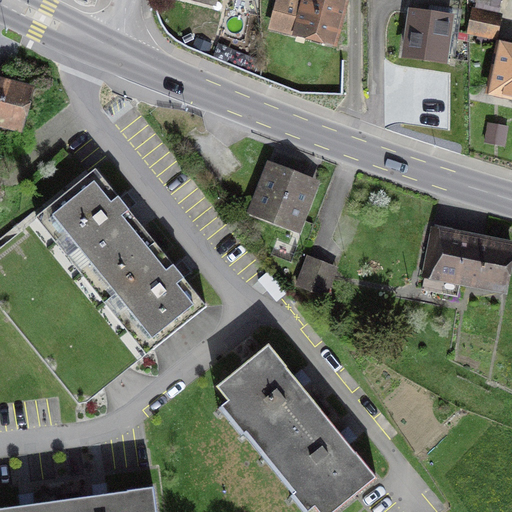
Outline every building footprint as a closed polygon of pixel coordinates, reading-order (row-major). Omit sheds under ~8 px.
[(216,0),(180,0),(214,9),(216,0)] [(277,0),(270,29),(337,46),(348,0),(277,0)] [(452,14),(407,8),(401,56),(446,62),(452,14)] [(497,17),(468,10),(461,37),(490,44),(497,17)] [(511,43),(497,40),(485,93),(511,98),(511,43)] [(0,123),(20,128),(29,90),(0,83),(0,123)] [(299,237),(320,185),(273,166),(252,219),(299,237)] [(36,228),(91,294),(149,247),(118,210),(93,180),(36,228)] [(511,248),(435,231),(422,284),(508,305),(511,288),(511,248)] [(173,277),(149,247),(91,294),(146,360),(203,312),(173,277)] [(334,273),(302,261),(292,288),(324,300),(334,273)] [(222,390),(273,451),(319,413),(289,376),(268,352),(222,390)] [(346,445),(319,413),(273,451),(323,511),(336,511),(375,480),(346,445)] [(110,500),(64,506),(64,511),(153,511),(151,494),(110,500)]
